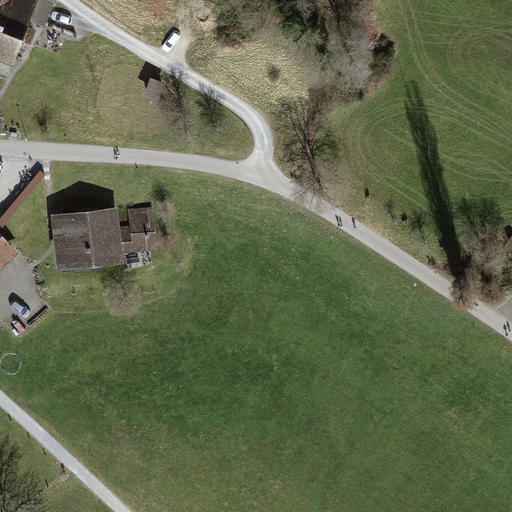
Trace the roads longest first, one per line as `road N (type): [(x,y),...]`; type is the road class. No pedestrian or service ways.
road 1 (unclassified): [(0,148),(159,158),(259,178),(308,200),(511,332)]
road 2 (track): [(259,178),(261,138),(242,110),(68,0)]
